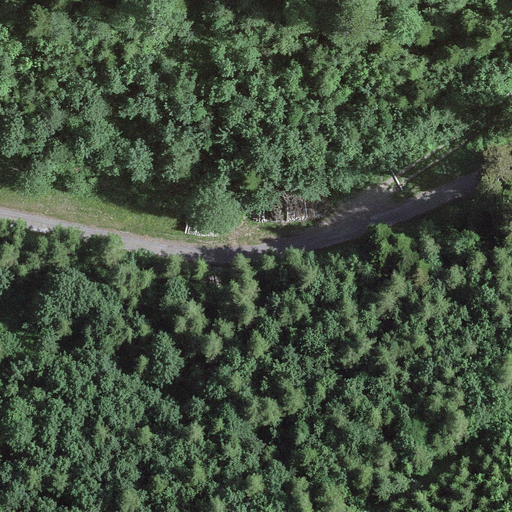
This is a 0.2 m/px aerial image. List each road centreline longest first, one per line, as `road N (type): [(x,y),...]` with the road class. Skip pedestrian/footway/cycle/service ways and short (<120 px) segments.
road 1 (unclassified): [(0,216),(180,252),(237,255),(310,244)]
road 2 (unclassified): [(310,244),(511,96)]
road 3 (unclassified): [(310,244),(511,165)]
